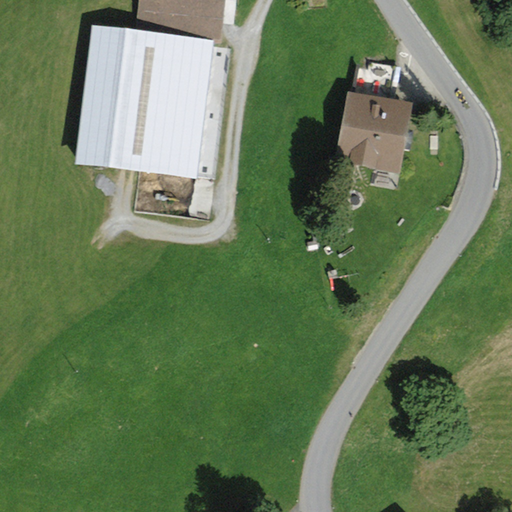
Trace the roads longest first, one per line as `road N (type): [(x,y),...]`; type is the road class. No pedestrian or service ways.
road 1 (unclassified): [(393,0),(466,107),(481,135),(483,166),(462,224),(338,416),(317,482),(320,511)]
road 2 (track): [(266,0),(238,88),(222,223),(201,235),(128,224),(121,213),(127,174)]
